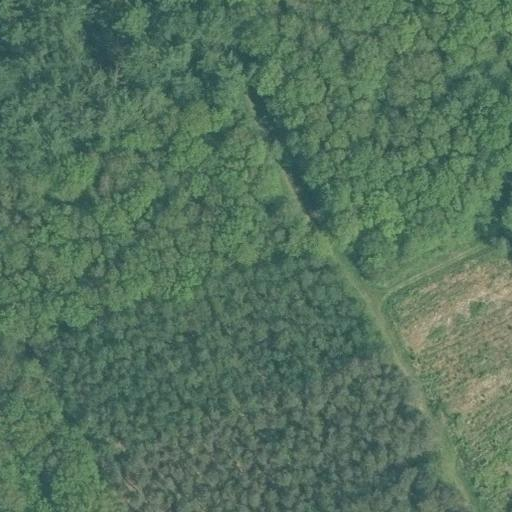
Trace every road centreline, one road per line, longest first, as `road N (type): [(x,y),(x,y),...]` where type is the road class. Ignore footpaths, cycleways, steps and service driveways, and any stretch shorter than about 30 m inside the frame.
road 1 (track): [(200,0),(295,204),(370,303),(463,511)]
road 2 (track): [(511,237),(370,303)]
